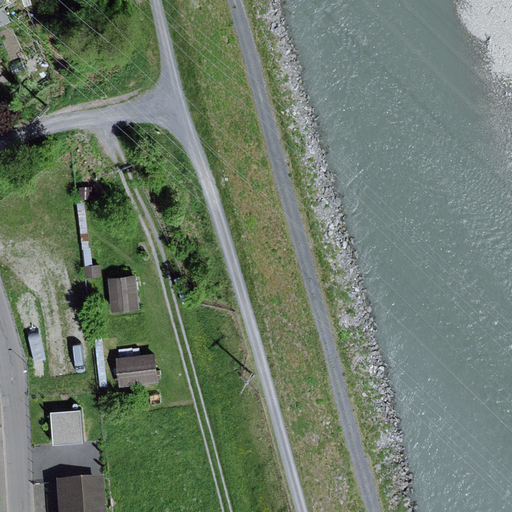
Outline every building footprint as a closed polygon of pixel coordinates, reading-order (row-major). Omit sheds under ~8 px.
[(100,265),(85,266),(86,276),(101,276),(100,265)] [(135,275),(108,278),(111,311),(138,308),(135,275)] [(158,381),(155,353),(117,358),(120,385),(158,381)] [(82,409),(52,412),(54,445),(85,443),(82,409)] [(54,482),(57,511),(104,511),(101,477),(54,482)]
